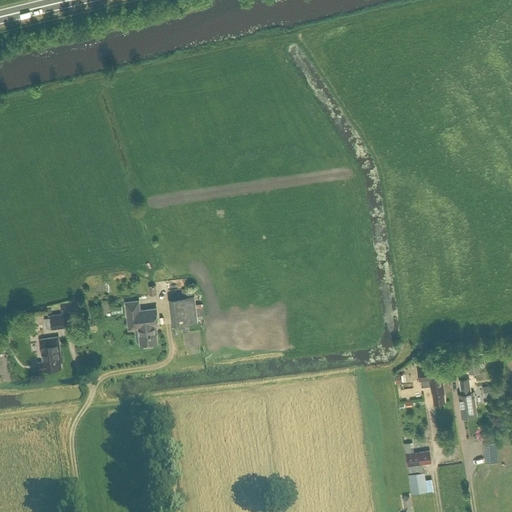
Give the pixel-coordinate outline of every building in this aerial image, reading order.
[(195,315),(194,303),(192,287),(181,288),(182,296),(169,298),(172,324),(181,323),(196,321),(195,315)] [(138,299),(125,301),(128,328),(134,328),(136,339),(138,341),(139,341),(140,344),(156,341),(154,324),(159,324),(156,306),(139,308),(138,299)] [(66,313),(50,314),(52,328),(67,326),(66,313)] [(44,370),(49,369),(61,367),(60,361),(62,361),(62,356),(61,356),(58,337),(39,340),(43,362),(38,363),(39,370),(44,369),(44,370)] [(477,353),(467,354),(469,372),(479,371),(477,353)] [(443,394),(445,393),(440,363),(418,367),(420,381),(430,379),(432,393),(434,392),(435,403),(444,402),(443,394)] [(469,378),(460,379),(462,393),(458,393),(462,417),(477,415),(474,391),(471,392),(469,378)] [(508,383),(483,386),(484,394),(509,391),(508,383)] [(406,453),(407,465),(422,463),(431,462),(429,450),(406,453)] [(496,453),(484,453),(484,461),(496,461),(496,453)] [(423,471),(408,473),(411,493),(426,491),(425,479),(423,471)]
